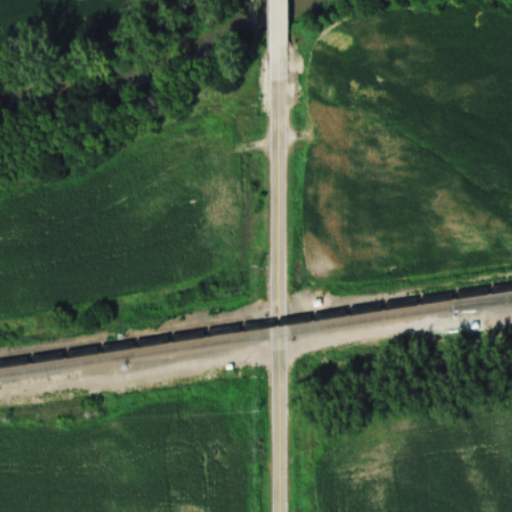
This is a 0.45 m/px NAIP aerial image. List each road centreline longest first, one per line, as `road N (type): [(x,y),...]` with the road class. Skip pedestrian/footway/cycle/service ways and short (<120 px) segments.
road 1 (residential): [(278,374),(282,0)]
road 2 (residential): [(278,511),(278,374)]
